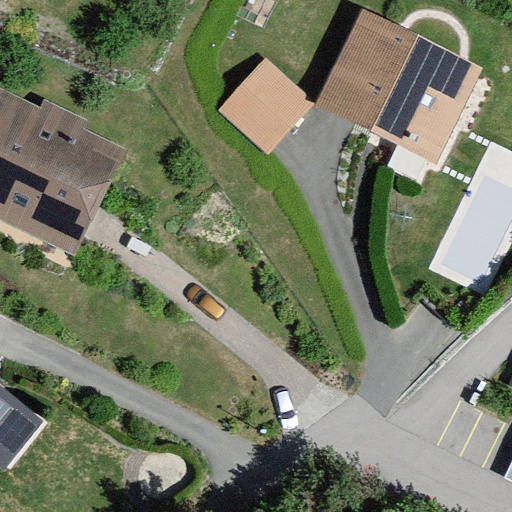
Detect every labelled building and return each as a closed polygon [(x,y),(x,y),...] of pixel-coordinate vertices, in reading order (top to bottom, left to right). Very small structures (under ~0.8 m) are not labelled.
[(484,74),(364,14),(317,109),(438,168),(484,74)] [(270,151),(318,100),(269,55),(221,106),(270,151)] [(0,103),(0,240),(79,277),(134,159),(3,98),(0,103)] [(0,469),(12,479),(51,429),(0,389),(0,469)] [(511,480),(511,443),(497,474),(511,480)]
